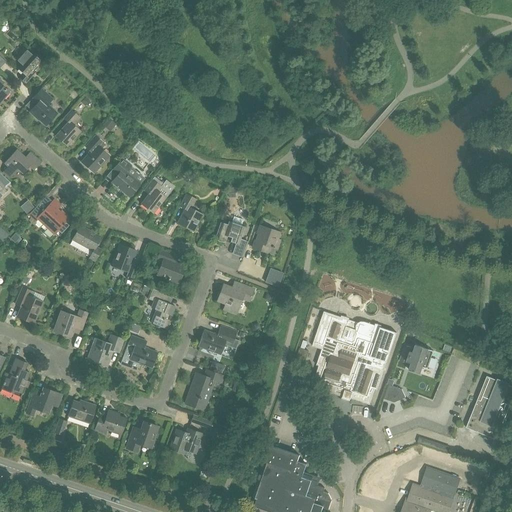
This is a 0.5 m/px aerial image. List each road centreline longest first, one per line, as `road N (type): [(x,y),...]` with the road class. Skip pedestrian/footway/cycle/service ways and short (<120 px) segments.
road 1 (residential): [(0,328),(50,349),(63,375),(158,407),(212,260),(109,221),(15,125)]
road 2 (unclassified): [(346,486),(371,452),(370,429),(355,423),(326,431),(339,479)]
road 3 (tertiary): [(132,511),(0,466)]
